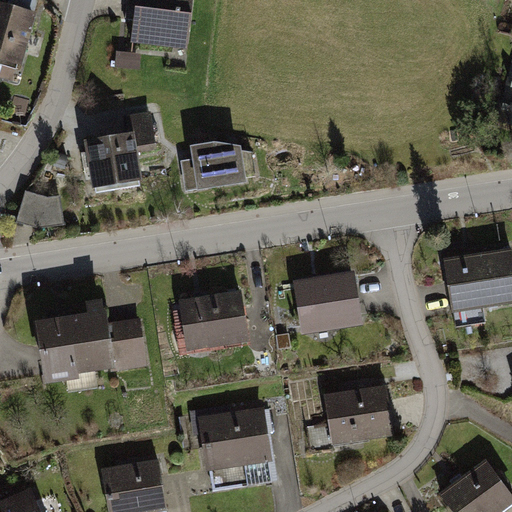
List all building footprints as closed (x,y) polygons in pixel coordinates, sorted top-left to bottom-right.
[(0,65),(26,73),(45,4),(29,0),(13,0),(11,8),(0,4),(0,65)] [(195,0),(139,0),(134,49),(189,56),(195,0)] [(117,65),(138,69),(141,55),(119,50),(117,65)] [(511,88),(503,126),(511,127),(511,88)] [(127,140),(85,146),(93,195),(144,187),(139,157),(158,154),(152,119),(124,123),(127,140)] [(217,148),(193,151),(194,166),(183,167),(189,199),(250,190),(244,152),(217,148)] [(23,193),(22,224),(64,225),(64,193),(23,193)] [(511,255),(447,264),(453,317),(511,310),(511,255)] [(355,281),(297,288),(303,341),(361,334),(355,281)] [(243,299),(181,307),(188,359),(250,351),(243,299)] [(90,323),(40,329),(47,390),(152,379),(146,324),(113,328),(110,304),(89,306),(90,323)] [(389,390),(328,399),(336,451),(396,443),(389,390)] [(268,413),(199,423),(207,477),(275,468),(268,413)] [(167,511),(160,464),(104,473),(109,511),(167,511)] [(511,511),(511,496),(488,464),(440,499),(449,511),(511,511)] [(41,511),(32,491),(0,504),(0,511),(41,511)]
